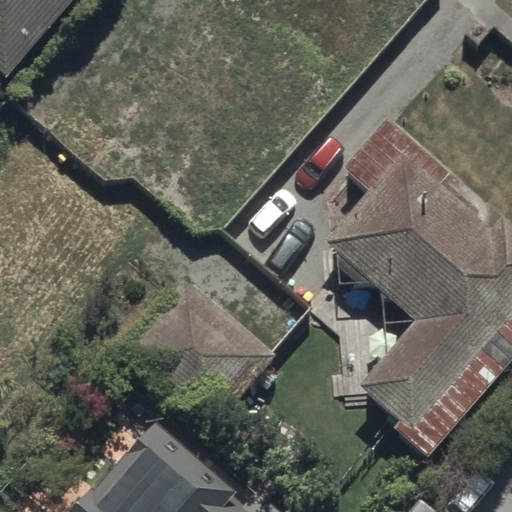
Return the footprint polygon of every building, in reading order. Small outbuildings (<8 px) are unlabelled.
[(0,0),(0,74),(4,77),(68,0),(0,0)] [(264,31),(229,0),(187,0),(107,91),(153,132),(135,153),(205,215),(331,73),(273,21),(264,31)] [(395,155),(320,241),(410,321),(353,386),(395,423),(390,430),(424,460),(511,359),(511,233),(496,219),(484,233),(395,155)] [(272,353),(176,276),(108,361),(204,438),(272,353)] [(274,511),(243,487),(235,497),(142,422),(60,511),(274,511)] [(433,511),(416,498),(404,511),(433,511)]
